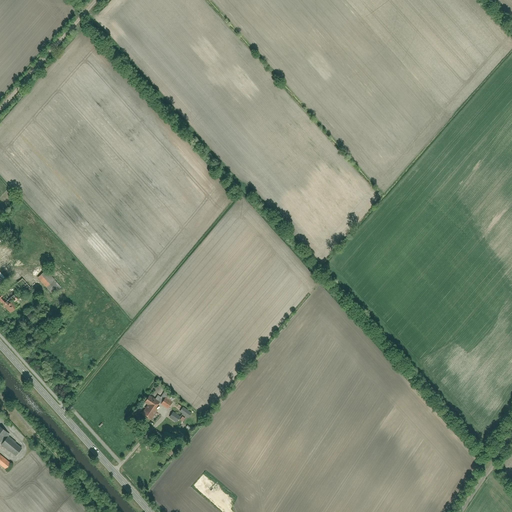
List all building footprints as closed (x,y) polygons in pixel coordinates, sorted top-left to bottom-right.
[(62,286),(47,270),(37,280),(52,295),(62,286)] [(12,306),(32,289),(22,277),(2,294),(12,306)] [(167,397),(174,401),(176,398),(166,391),(162,396),(160,395),(157,399),(162,402),(161,403),(163,404),(167,397)] [(157,399),(151,395),(146,403),(149,405),(143,413),(153,419),(160,410),(158,408),(161,403),(162,402),(157,399)] [(174,401),(167,397),(163,404),(162,404),(170,409),(174,401)] [(194,413),(185,407),(181,412),(190,418),(194,413)] [(182,417),(175,411),(171,417),(178,423),(182,417)] [(23,448),(9,437),(2,446),(16,457),(23,448)] [(12,463),(0,452),(0,464),(6,470),(12,463)]
